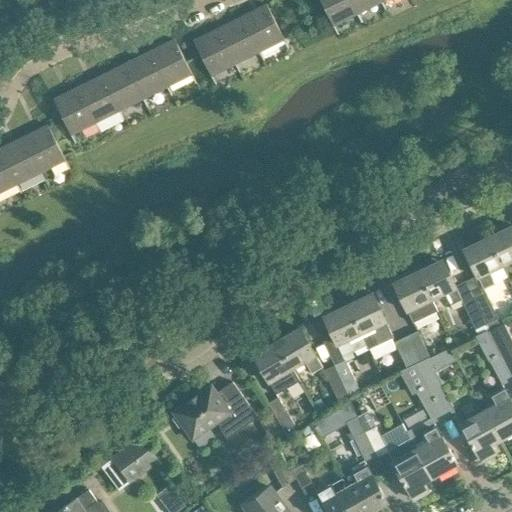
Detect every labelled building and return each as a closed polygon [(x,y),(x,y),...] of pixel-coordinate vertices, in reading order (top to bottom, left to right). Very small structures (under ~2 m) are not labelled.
[(61,0),(49,0),(51,6),(26,15),(28,23),(65,10),(61,0)] [(357,13),(350,0),(320,0),(333,25),(357,13)] [(350,0),(357,13),(381,1),(380,0),(350,0)] [(241,17),(244,21),(259,51),(284,39),(268,9),(255,15),(253,11),(241,17)] [(217,29),(220,33),(235,63),(259,51),(244,21),(231,28),(229,23),(217,29)] [(205,35),(193,41),(211,75),(235,63),(220,33),(207,40),(205,35)] [(149,52),(151,56),(167,86),(191,73),(176,43),(163,50),(161,46),(149,52)] [(125,64),(127,68),(143,98),(167,86),(151,56),(139,62),(137,58),(125,64)] [(101,76),(104,80),(119,110),(143,98),(127,68),(115,74),(113,70),(101,76)] [(77,88),(80,92),(95,122),(119,110),(104,80),(91,87),(89,82),(77,88)] [(65,94),(53,99),(70,134),(95,122),(80,92),(67,99),(65,94)] [(23,137),(25,142),(40,172),(65,160),(50,130),(36,136),(34,132),(23,137)] [(0,148),(0,151),(1,154),(16,184),(40,172),(25,142),(13,148),(10,144),(0,148)] [(0,191),(16,184),(1,154),(0,154),(0,191)] [(511,225),(488,237),(501,265),(511,259),(511,225)] [(464,248),(473,266),(483,289),(495,283),(489,271),(501,265),(488,237),(464,248)] [(442,259),(417,271),(430,298),(444,292),(450,304),(462,298),(442,259)] [(394,282),(402,300),(413,322),(424,316),(436,310),(430,298),(417,271),(394,282)] [(485,292),(474,298),(489,330),(500,325),(497,318),(485,292)] [(372,293),(347,305),(366,344),(368,349),(379,343),(393,337),(372,293)] [(489,330),(474,298),(462,303),(475,329),(478,335),(489,330)] [(324,316),(332,334),(342,356),(353,351),(366,344),(347,305),(324,316)] [(300,327),(276,341),(292,367),(304,360),(311,372),(322,365),(300,327)] [(417,330),(405,336),(417,362),(429,356),(417,330)] [(417,362),(405,336),(394,342),(406,367),(415,363),(417,362)] [(276,341),(253,355),(263,372),(275,392),(276,393),(299,380),(292,367),(276,341)] [(511,344),(498,352),(500,355),(511,377),(511,344)] [(417,362),(415,363),(422,377),(426,386),(430,392),(440,387),(439,385),(442,384),(435,371),(456,359),(449,346),(429,356),(417,362)] [(502,385),(511,379),(511,377),(500,355),(489,361),(502,385)] [(345,359),(334,364),(348,394),(359,389),(345,359)] [(348,394),(334,364),(323,370),(338,399),(348,394)] [(173,411),(175,415),(174,418),(179,426),(183,426),(193,439),(217,422),(224,433),(228,435),(233,434),(258,417),(232,381),(217,392),(211,384),(173,411)] [(444,417),(430,392),(426,386),(415,392),(430,418),(433,423),(434,422),(444,417)] [(496,405),(484,411),(500,439),(511,432),(511,401),(505,388),(491,395),(496,405)] [(283,430),(293,424),(277,396),(267,402),(283,430)] [(348,399),(338,406),(354,439),(350,441),(358,456),(362,453),(365,460),(376,454),(365,432),(364,430),(348,399)] [(461,423),(472,443),(481,461),(496,452),(491,444),(500,439),(484,411),(461,423)] [(260,424),(269,436),(280,429),(271,416),(260,424)] [(432,477),(457,463),(434,422),(433,423),(430,418),(407,431),(432,477)] [(403,423),(379,436),(387,450),(393,461),(392,462),(403,481),(413,499),(428,490),(423,481),(432,477),(407,431),(403,423)] [(374,427),(365,432),(376,454),(377,456),(387,450),(374,427)] [(141,437),(112,458),(129,481),(158,460),(141,437)] [(295,478),(291,470),(278,447),(265,456),(283,488),(295,478)] [(351,468),(339,474),(341,479),(360,511),(368,511),(387,502),(377,484),(366,464),(364,460),(351,468)] [(301,464),(291,470),(295,478),(305,495),(315,489),(301,464)] [(317,492),(328,511),(360,511),(341,479),(317,492)] [(155,494),(170,511),(174,511),(187,502),(170,482),(155,494)] [(244,506),(248,511),(288,511),(269,487),(244,506)] [(111,511),(102,499),(97,502),(89,490),(77,498),(76,498),(59,509),(54,502),(42,511),(41,511),(111,511)]
